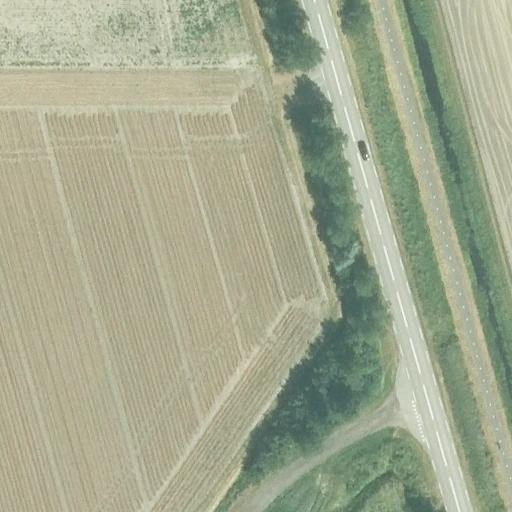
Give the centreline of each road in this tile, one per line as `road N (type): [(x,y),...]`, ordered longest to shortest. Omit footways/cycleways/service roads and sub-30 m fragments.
road 1 (secondary): [(427,400),(314,0)]
road 2 (unclassified): [(247,511),(311,455),(427,400)]
